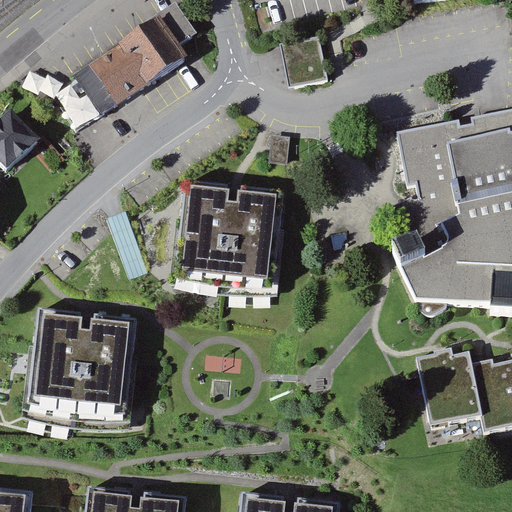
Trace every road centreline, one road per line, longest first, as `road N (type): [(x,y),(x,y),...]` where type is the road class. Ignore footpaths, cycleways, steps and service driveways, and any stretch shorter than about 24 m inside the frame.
road 1 (residential): [(236,63),(208,106),(85,198),(0,285)]
road 2 (residential): [(236,63),(286,105),(490,60)]
